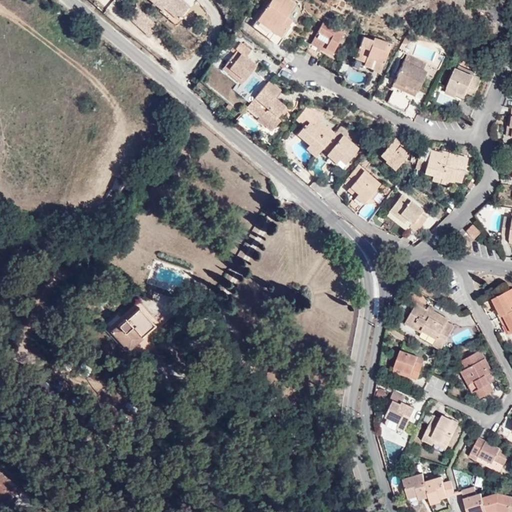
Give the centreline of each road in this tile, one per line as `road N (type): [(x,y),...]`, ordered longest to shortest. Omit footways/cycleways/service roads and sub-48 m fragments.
road 1 (tertiary): [(69,0),(279,172),(368,258)]
road 2 (tertiary): [(376,287),(348,414),(373,511)]
road 3 (tertiary): [(392,511),(368,422),(376,287)]
road 4 (residential): [(500,68),(483,136),(489,178),(413,260)]
